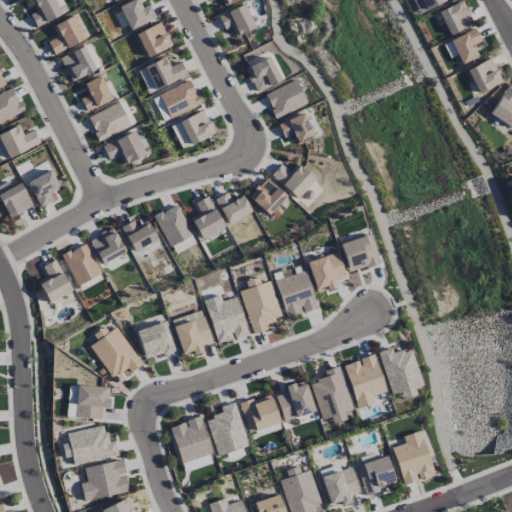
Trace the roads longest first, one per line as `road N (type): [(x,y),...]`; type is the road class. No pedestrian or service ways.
road 1 (residential): [(0,251),(97,202),(251,152)]
road 2 (residential): [(45,511),(23,432),(16,302),(0,267)]
road 3 (residential): [(139,406),(372,316)]
road 4 (residential): [(0,17),(97,202)]
road 5 (residential): [(251,152),(176,0)]
